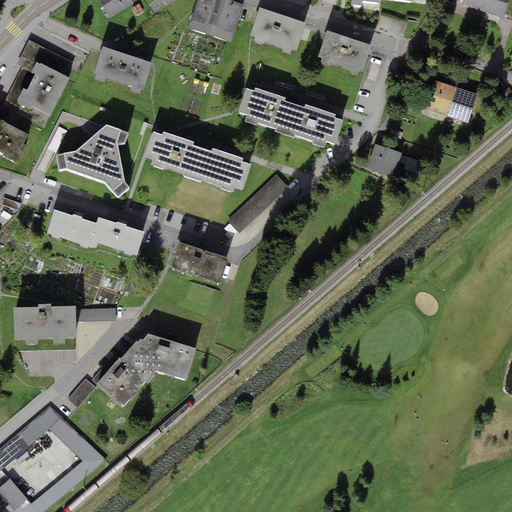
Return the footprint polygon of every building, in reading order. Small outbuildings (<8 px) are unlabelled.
[(99,0),(109,17),(133,2),(131,0),(99,0)] [(231,1),(231,0),(195,0),(187,27),(231,42),(244,5),(231,1)] [(481,11),(485,0),(462,0),(461,4),(481,11)] [(508,0),(485,0),(481,11),(502,19),(508,0)] [(144,12),(139,4),(131,9),(136,17),(144,12)] [(250,36),(256,38),(255,41),(262,43),(263,40),(282,47),(281,50),(290,53),(291,50),(296,52),(306,24),(260,8),(250,36)] [(331,61),(349,68),(348,71),(358,75),(359,71),(362,72),(371,45),(327,30),(318,57),(321,58),(320,62),(329,65),(331,61)] [(72,62),(29,40),(16,64),(22,67),(2,106),(44,128),(50,116),(69,78),(65,75),(72,62)] [(93,74),(95,75),(94,79),(104,82),(105,79),(131,87),(130,91),(139,94),(141,91),(143,92),(153,63),(102,46),(93,74)] [(460,78),(456,87),(466,90),(469,81),(460,78)] [(447,117),(456,87),(436,81),(426,110),(447,117)] [(238,113),(246,115),(244,121),(256,125),(257,122),(276,129),(275,132),(283,134),(294,104),(285,101),(287,98),(255,87),(254,91),(246,88),(238,113)] [(466,90),(456,87),(447,117),(468,123),(477,94),(466,90)] [(325,148),(326,143),(334,146),(343,121),(334,118),(335,115),(305,104),(304,108),(294,104),(283,134),(294,138),(295,135),(312,141),(312,143),(325,148)] [(0,151),(4,154),(2,156),(17,164),(26,146),(23,144),(29,135),(1,120),(4,115),(0,113),(0,151)] [(128,133),(106,125),(76,152),(56,155),(58,170),(65,168),(105,182),(118,197),(129,188),(124,182),(117,145),(124,143),(128,133)] [(152,159),(151,162),(150,165),(163,170),(164,167),(183,173),(182,176),(190,178),(201,148),(193,146),(194,142),(163,132),(162,135),(153,132),(145,157),(152,159)] [(402,153),(375,145),(367,168),(394,177),(402,153)] [(234,190),(235,187),(242,190),(251,165),(242,162),(243,159),(212,148),(211,152),(201,148),(190,178),(201,182),(202,179),(220,185),(219,188),(233,193),(234,190)] [(240,233),(288,188),(276,175),(228,221),(240,233)] [(91,241),(97,224),(82,219),(83,216),(73,213),(72,216),(54,210),(47,233),(89,247),(91,241)] [(116,223),(98,217),(97,224),(91,241),(136,256),(144,233),(126,226),(127,225),(117,221),(116,223)] [(228,258),(179,242),(170,267),(220,284),(228,258)] [(53,342),(65,342),(65,336),(76,336),(76,322),(76,309),(76,306),(51,306),(51,304),(38,304),(38,307),(13,307),(14,337),(25,337),(25,343),(37,343),(37,337),(52,337),(53,342)] [(76,309),(76,322),(116,321),(116,308),(76,309)] [(196,349),(147,333),(142,340),(140,339),(138,342),(136,341),(128,350),(156,372),(186,381),(196,349)] [(156,372),(128,350),(121,359),(119,357),(118,359),(96,384),(96,385),(123,408),(156,372)] [(92,380),(96,384),(118,359),(114,355),(92,380)] [(78,408),(96,388),(86,379),(68,398),(78,408)] [(51,406),(0,449),(0,471),(49,430),(82,461),(31,504),(10,479),(0,487),(0,494),(4,499),(15,511),(43,511),(107,460),(51,406)] [(15,511),(4,499),(0,502),(0,511),(15,511)]
